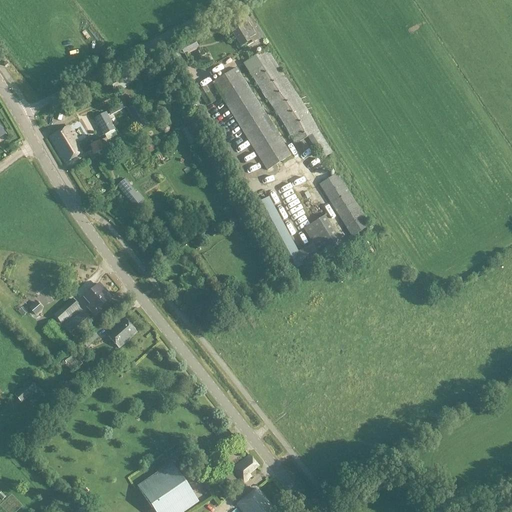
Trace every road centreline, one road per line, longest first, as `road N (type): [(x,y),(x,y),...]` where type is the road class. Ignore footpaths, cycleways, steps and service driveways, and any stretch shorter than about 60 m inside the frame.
road 1 (tertiary): [(310,511),(74,211),(0,85)]
road 2 (track): [(237,0),(19,115)]
